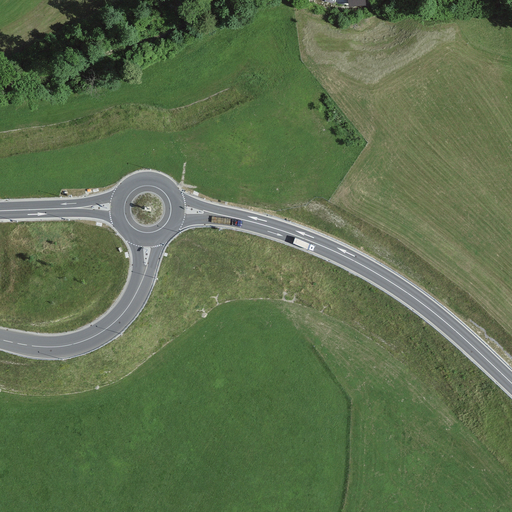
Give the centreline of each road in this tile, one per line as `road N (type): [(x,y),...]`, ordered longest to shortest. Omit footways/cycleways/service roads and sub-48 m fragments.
road 1 (trunk): [(213,213),(301,235),(361,263),(431,308),(511,384)]
road 2 (trunk): [(141,277),(116,318),(86,338),(52,345),(0,338)]
